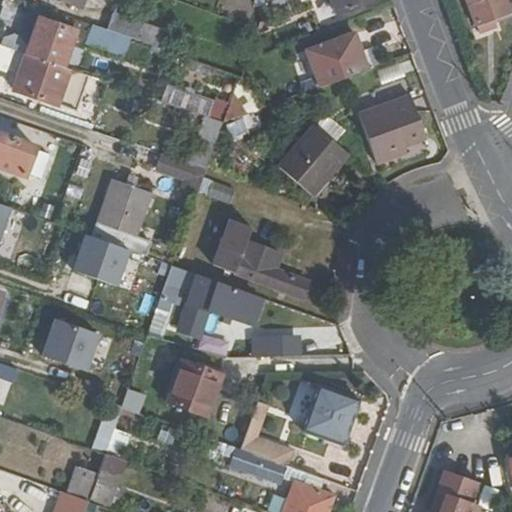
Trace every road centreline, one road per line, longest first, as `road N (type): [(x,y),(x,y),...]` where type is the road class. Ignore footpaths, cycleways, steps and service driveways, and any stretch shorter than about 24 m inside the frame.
road 1 (residential): [(378,240),(367,267),(371,325),(386,350),(435,384)]
road 2 (tertiary): [(415,0),(478,153)]
road 3 (unknown): [(386,350),(221,362)]
road 4 (residential): [(435,384),(403,440),(377,511)]
